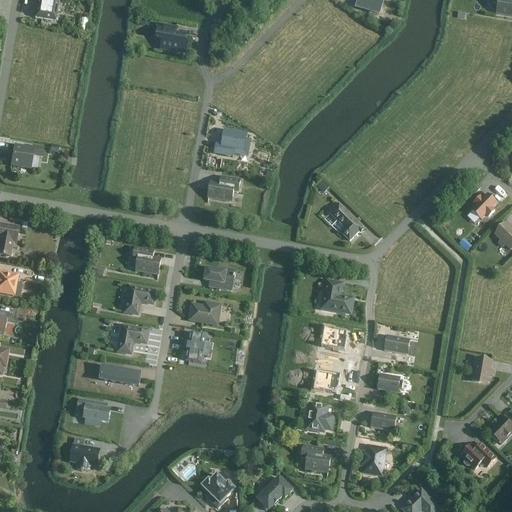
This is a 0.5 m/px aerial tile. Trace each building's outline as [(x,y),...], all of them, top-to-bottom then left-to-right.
[(55,0),(37,0),(34,18),(56,22),(59,1),(55,0)] [(381,0),(361,0),(359,7),(378,13),(381,0)] [(511,0),(494,0),(493,6),(498,7),(496,17),(511,19),(511,0)] [(75,18),(75,32),(84,33),(85,18),(75,18)] [(161,49),(184,53),(187,36),(176,35),(177,29),(159,26),(157,38),(163,39),(161,49)] [(218,148),(216,155),(232,159),(233,151),(244,151),(246,138),(226,134),(223,149),(218,148)] [(30,169),(32,155),(42,157),(43,149),(33,147),(33,150),(15,147),(11,166),(30,169)] [(211,182),(208,198),(232,202),(233,193),(238,193),(240,180),(224,177),(223,184),(211,182)] [(316,187),(321,192),(328,186),(322,181),(316,187)] [(491,208),(496,203),(488,195),(483,200),(480,197),(474,203),(477,206),(472,211),(481,219),(485,214),(488,217),(494,211),(491,208)] [(350,241),(363,228),(339,204),(330,214),(344,228),(340,232),(350,241)] [(19,228),(9,226),(0,224),(0,256),(8,257),(9,257),(10,257),(11,257),(12,256),(12,255),(13,255),(13,253),(13,252),(13,251),(12,250),(11,249),(10,249),(10,248),(9,248),(10,241),(13,242),(16,243),(19,228)] [(511,229),(507,224),(496,236),(501,241),(499,244),(502,247),(505,245),(510,250),(511,248),(511,229)] [(471,246),(463,239),(459,244),(467,252),(471,246)] [(135,248),(133,261),(138,262),(136,272),(158,275),(161,259),(153,258),(154,251),(135,248)] [(218,271),(207,269),(205,281),(211,282),(210,287),(232,291),(235,271),(218,268),(218,271)] [(0,293),(20,297),(22,283),(16,282),(18,276),(0,272),(0,293)] [(323,308),(350,313),(352,300),(339,298),(341,285),(328,283),(323,308)] [(140,302),(153,305),(155,292),(130,287),(125,313),(138,315),(140,302)] [(192,305),(189,321),(217,326),(220,306),(205,303),(204,307),(192,305)] [(8,314),(0,312),(0,332),(4,333),(5,323),(7,323),(8,314)] [(131,355),(133,342),(146,344),(148,331),(123,327),(118,352),(131,355)] [(321,347),(345,351),(347,337),(346,337),(347,332),(335,330),(335,329),(325,327),(321,347)] [(202,364),(206,336),(190,334),(185,361),(202,364)] [(385,351),(407,355),(410,340),(387,337),(385,351)] [(489,376),(493,376),(494,371),(491,370),(492,363),(476,360),(475,367),(471,367),(470,372),(474,373),(472,381),(488,383),(489,376)] [(140,384),(140,383),(139,383),(140,376),(141,376),(102,369),(100,380),(101,380),(138,386),(138,387),(139,387),(139,386),(139,383),(140,384)] [(338,390),(341,376),(317,372),(314,392),(324,393),(324,392),(337,394),(337,389),(338,390)] [(400,378),(383,375),(381,375),(378,390),(397,393),(398,390),(400,390),(402,389),(403,384),(401,382),(399,382),(400,378)] [(91,425),(99,427),(100,422),(108,423),(110,411),(102,410),(103,405),(79,400),(78,406),(86,407),(84,419),(92,420),(91,425)] [(326,416),(328,407),(311,404),(307,430),(323,433),(324,429),(331,431),(334,417),(326,416)] [(374,413),(371,428),(394,432),(396,417),(374,413)] [(503,446),(511,435),(511,426),(502,416),(487,431),(491,435),(490,436),(496,443),(498,441),(503,446)] [(464,464),(467,467),(469,467),(470,465),(475,470),(479,465),(482,468),(484,465),(487,468),(496,459),(481,444),(476,450),(471,445),(461,456),(465,461),(464,462),(464,464)] [(99,451),(84,448),(74,446),(71,462),(78,463),(77,470),(81,471),(81,472),(84,472),(84,471),(88,472),(89,465),(96,466),(99,451)] [(306,470),(328,473),(331,458),(323,456),(324,449),(304,446),(301,459),(307,460),(306,470)] [(386,450),(368,447),(366,459),(362,458),(361,466),(365,467),(363,473),(382,476),(386,450)] [(235,490),(228,483),(227,485),(217,475),(210,482),(209,480),(202,487),(216,500),(212,503),(218,509),(228,499),(227,498),(235,490)] [(292,491),(279,479),(272,486),(270,485),(264,491),(266,492),(258,500),(262,503),(260,505),(266,511),(268,510),(269,510),(283,496),(285,498),(292,491)] [(403,509),(405,511),(418,511),(421,509),(424,511),(437,511),(440,509),(421,491),(403,509)]
